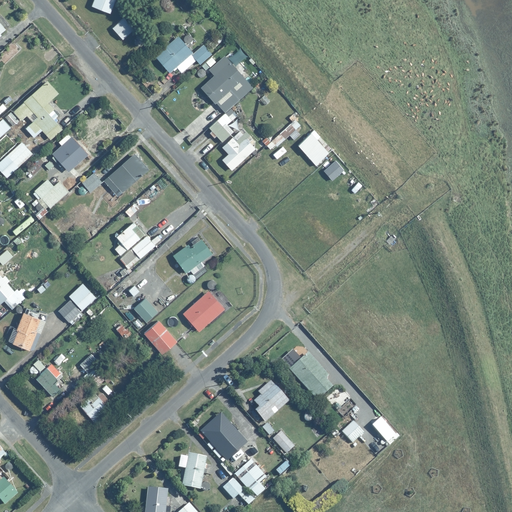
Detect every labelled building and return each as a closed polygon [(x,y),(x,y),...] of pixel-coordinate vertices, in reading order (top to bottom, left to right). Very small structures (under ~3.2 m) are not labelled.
[(110,13),(115,0),(92,0),(91,5),(110,13)] [(209,43),(213,48),(224,38),(220,33),(209,43)] [(181,72),(195,59),(199,64),(211,54),(202,44),(192,51),(180,36),(155,55),(169,73),(176,67),(181,72)] [(232,52),(228,56),(227,54),(209,69),(213,75),(200,86),(215,103),(216,102),(225,112),(254,87),(236,65),(240,61),(232,52)] [(46,79),(12,110),(21,120),(26,115),(32,122),(25,128),(33,138),(42,131),(50,140),(63,129),(53,118),(58,115),(53,109),(54,108),(48,102),(58,93),(46,79)] [(11,111),(4,116),(13,126),(19,121),(11,111)] [(208,127),(211,131),(210,132),(214,137),(216,135),(221,141),(233,130),(227,124),(231,120),(224,112),(208,127)] [(3,117),(0,119),(0,137),(11,127),(3,117)] [(301,124),(296,119),(279,133),(284,139),(289,135),(293,139),(301,133),(297,128),(301,124)] [(314,129),(297,144),(315,165),(332,150),(314,129)] [(53,155),(68,172),(88,155),(84,150),(87,148),(80,140),(77,143),(71,136),(68,132),(64,136),(58,141),(61,145),(53,151),(52,153),(53,155)] [(235,140),(231,136),(221,145),(228,153),(221,159),(231,170),(255,147),(243,133),(235,140)] [(262,140),(269,148),(278,141),(271,133),(262,140)] [(22,141),(0,159),(0,170),(5,177),(32,153),(22,141)] [(281,144),(272,153),(277,159),(286,149),(281,144)] [(139,161),(142,158),(136,151),(104,181),(117,196),(147,169),(139,161)] [(94,172),(82,182),(90,193),(103,182),(94,172)] [(54,188),(46,179),(34,189),(50,207),(77,184),(72,178),(62,187),(59,183),(54,188)] [(133,202),(124,211),(130,216),(139,208),(133,202)] [(114,248),(120,255),(140,238),(129,225),(116,236),(121,242),(114,248)] [(128,268),(155,246),(157,248),(168,239),(160,230),(153,235),(152,234),(150,236),(148,234),(119,258),(128,268)] [(172,254),(186,273),(191,270),(196,278),(207,271),(202,264),(205,262),(203,259),(212,253),(199,235),(172,254)] [(0,303),(15,290),(7,282),(10,279),(5,273),(2,276),(0,273),(0,303)] [(82,282),(68,295),(82,309),(95,296),(82,282)] [(209,288),(182,312),(199,331),(226,307),(209,288)] [(144,298),(134,308),(147,321),(157,311),(144,298)] [(70,299),(58,311),(71,325),(83,314),(70,299)] [(43,316),(24,309),(23,309),(21,314),(16,327),(13,326),(7,341),(30,349),(30,347),(35,348),(45,320),(42,319),(43,316)] [(158,319),(143,332),(162,353),(177,340),(158,319)] [(115,339),(107,346),(112,352),(120,345),(115,339)] [(308,349),(304,353),(288,368),(316,399),(332,385),(325,377),(330,373),(308,349)] [(91,352),(79,364),(89,374),(101,362),(91,352)] [(38,356),(32,362),(39,370),(45,364),(38,356)] [(55,377),(61,371),(51,361),(34,377),(53,396),(63,385),(55,377)] [(271,379),(258,390),(261,394),(253,401),(258,406),(254,410),(264,422),(290,400),(271,379)] [(104,380),(95,388),(104,398),(113,390),(104,380)] [(95,391),(79,404),(96,424),(112,410),(95,391)] [(220,411),(200,430),(228,460),(248,442),(220,411)] [(351,419),(340,430),(353,442),(363,431),(351,419)] [(281,429),(272,438),(286,452),(295,444),(281,429)] [(202,488),(205,472),(212,473),(213,464),(207,463),(208,457),(186,453),(181,484),(202,488)] [(248,504),(265,488),(259,481),(266,475),(253,461),(242,472),(224,487),(234,498),(239,494),(248,504)] [(0,467),(0,499),(5,504),(18,492),(7,480),(12,476),(2,465),(0,467)] [(171,511),(172,505),(168,505),(166,505),(167,486),(147,485),(145,511),(171,511)] [(200,511),(190,500),(177,511),(200,511)]
